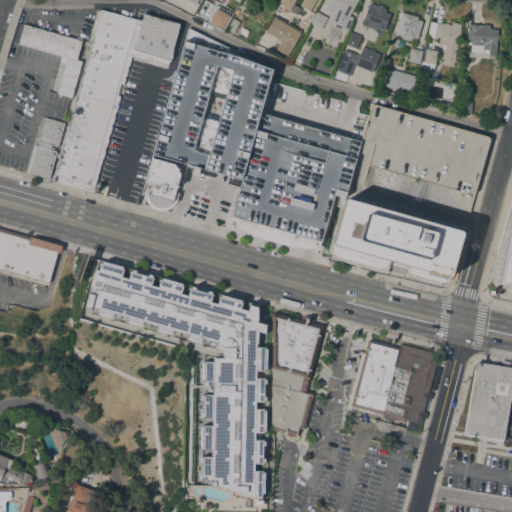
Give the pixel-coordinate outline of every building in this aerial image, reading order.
[(295,0),(289,10),(288,9),(286,14),(277,9),(280,5),(279,4),(281,0),(295,0)] [(301,0),(299,6),(309,11),(314,0),(301,0)] [(345,34),(327,27),(332,15),(326,12),(325,11),(324,9),(325,8),(328,0),(356,0),(349,16),(351,17),(351,16),(352,17),(345,34)] [(384,30),(380,29),(378,34),(373,31),(373,30),(360,24),(369,3),(376,6),(376,5),(378,6),(379,6),(383,7),(383,8),(386,9),(384,12),(390,14),(384,30)] [(209,20),(216,7),(229,15),(222,28),(209,20)] [(72,108),(70,108),(74,95),(75,95),(99,9),(135,19),(141,20),(143,14),(179,24),(168,62),(168,61),(167,65),(142,57),(142,58),(134,56),(135,56),(130,54),(130,57),(130,58),(128,67),(127,67),(127,69),(125,76),(124,76),(124,78),(125,78),(123,84),(120,83),(117,95),(120,96),(118,102),(117,102),(117,104),(117,105),(115,112),(113,116),(114,116),(112,124),(111,124),(110,126),(111,127),(109,134),(108,134),(107,139),(108,139),(106,146),(105,146),(104,151),(102,158),(101,158),(92,191),(88,190),(88,191),(51,181),(52,180),(50,180),(51,175),(53,175),(72,108)] [(320,29),(309,23),(316,11),(327,17),(320,29)] [(401,12),(417,17),(416,20),(422,21),(417,39),(413,38),(412,41),(401,38),(401,37),(394,34),(401,12)] [(300,33),(287,56),(275,49),(280,41),(265,32),(273,17),(300,33)] [(233,33),(226,29),(233,18),(239,22),(233,33)] [(442,65),(443,57),(442,56),(445,44),(446,41),(427,37),(430,22),(436,23),(451,25),(451,22),(460,24),(459,31),(460,31),(458,40),(453,67),(442,65)] [(469,24),(469,22),(479,23),(479,24),(489,25),(489,29),(497,29),(495,55),(488,55),(489,50),(482,49),(481,53),(470,52),(470,45),(468,45),(468,42),(466,42),(468,24),(469,24)] [(71,98),(56,93),(65,63),(59,62),(60,56),(17,44),(23,24),(75,39),(76,37),(82,39),(81,41),(87,43),(71,98)] [(242,26),(249,31),(246,36),(238,32),(240,27),(242,26)] [(184,169),(184,167),(184,166),(183,165),(183,163),(153,155),(188,29),(232,51),(232,54),(239,56),(271,70),(260,112),(241,180),(213,172),(212,177),(202,174),(203,169),(199,168),(198,173),(197,175),(195,175),(194,175),(193,174),(192,173),(192,172),(189,171),(185,170),(184,169)] [(334,31),(341,34),(339,40),(325,35),(334,31)] [(354,48),(359,36),(350,32),(345,43),(354,48)] [(379,54),(372,72),(353,65),(349,76),(335,70),(343,50),(358,56),(362,47),(379,54)] [(419,64),(408,62),(410,49),(422,51),(419,64)] [(437,51),(433,74),(421,71),(423,61),(426,49),(437,51)] [(416,77),(414,84),(415,84),(412,94),(377,84),(382,67),(416,77)] [(471,113),(458,112),(459,99),(472,101),(471,113)] [(419,219),(460,231),(461,232),(462,233),(462,235),(451,274),(450,276),(449,277),(446,281),(444,282),(442,283),(440,283),(412,275),(410,274),(408,272),(408,271),(408,268),(407,268),(404,277),(387,272),(389,263),(388,263),(387,265),(386,266),(383,268),(381,269),(379,269),(375,269),(336,257),(334,256),(332,254),(331,251),(331,249),(345,200),(346,199),(347,199),(349,200),(405,215),(410,199),(349,183),(371,104),(488,137),(489,138),(489,140),(489,141),(468,212),(467,214),(466,214),(465,215),(423,203),(419,219)] [(243,230),(233,225),(229,224),(241,180),(260,112),(360,140),(344,197),(334,194),(318,249),(300,247),(277,242),(263,238),(243,230)] [(45,118),(64,123),(57,147),(55,146),(53,151),(56,151),(48,178),(26,172),(34,145),(37,146),(45,118)] [(172,201),(171,203),(167,206),(165,207),(163,207),(160,208),(157,207),(155,206),(152,205),(151,203),(149,200),(148,198),(147,194),(150,195),(153,183),(145,181),(151,158),(174,164),(179,174),(179,177),(177,182),(172,201)] [(189,171),(186,184),(177,182),(179,177),(183,179),(185,170),(189,171)] [(493,293),(492,292),(492,291),(492,290),(493,289),(486,282),(487,281),(486,280),(511,188),(511,300),(494,297),(494,293),(493,293)] [(0,228),(61,246),(59,253),(56,252),(48,283),(46,282),(46,284),(42,283),(43,281),(36,279),(36,281),(32,280),(32,278),(29,277),(28,279),(25,278),(26,276),(19,275),(19,276),(16,275),(17,274),(13,273),(12,274),(8,273),(8,272),(2,270),(1,271),(0,270),(0,228)] [(261,495),(261,498),(211,484),(211,479),(201,479),(201,456),(211,456),(211,448),(201,448),(202,425),(212,425),(212,418),(202,418),(202,394),(212,394),(212,381),(202,381),(203,361),(213,361),(213,357),(222,358),(222,347),(84,307),(88,292),(90,293),(92,287),(89,286),(94,269),(98,270),(100,263),(123,269),(121,276),(128,278),(130,270),(153,277),(150,285),(158,287),(160,279),(182,285),(180,293),(187,295),(189,287),(211,293),(209,301),(217,303),(219,295),(242,302),(240,308),(247,310),(249,304),(257,306),(257,320),(256,320),(256,321),(265,324),(265,333),(257,331),(257,343),(256,343),(256,347),(264,347),(264,370),(255,370),(255,377),(264,377),(263,401),(254,400),(254,408),(263,408),(262,432),(254,432),(254,439),(262,439),(262,463),(253,463),(253,470),(262,470),(261,495)] [(299,320),(300,317),(302,316),(311,319),(313,320),(312,323),(323,326),(305,392),(313,395),(303,430),(299,429),(296,437),(285,434),(285,433),(270,429),(271,336),(270,336),(271,312),(299,320)] [(350,406),(356,381),(353,380),(360,352),(364,353),(367,340),(398,348),(399,344),(400,344),(384,408),(378,406),(377,411),(358,406),(358,408),(350,406)] [(358,406),(377,411),(378,406),(384,408),(400,344),(437,354),(427,392),(431,393),(430,400),(425,398),(422,411),(427,412),(425,419),(421,417),(417,432),(405,429),(407,420),(403,419),(402,422),(395,420),(395,421),(390,419),(390,422),(379,420),(380,416),(373,414),(374,412),(358,408),(358,406)] [(511,367),(511,380),(502,441),(503,441),(502,445),(477,441),(478,437),(463,435),(475,362),(477,362),(511,367)] [(67,438),(66,438),(59,448),(52,428),(63,431),(65,431),(67,438)] [(0,454),(12,460),(10,464),(18,468),(18,469),(31,476),(27,485),(17,484),(3,485),(0,483),(0,454)] [(44,461),(50,475),(38,480),(36,475),(35,475),(34,473),(35,473),(32,466),(44,461)] [(95,491),(90,506),(95,508),(93,511),(63,511),(64,511),(68,511),(68,510),(66,510),(70,500),(71,500),(77,484),(86,488),(87,488),(95,491)] [(0,511),(0,491),(10,491),(10,498),(5,501),(4,511),(0,511)]
